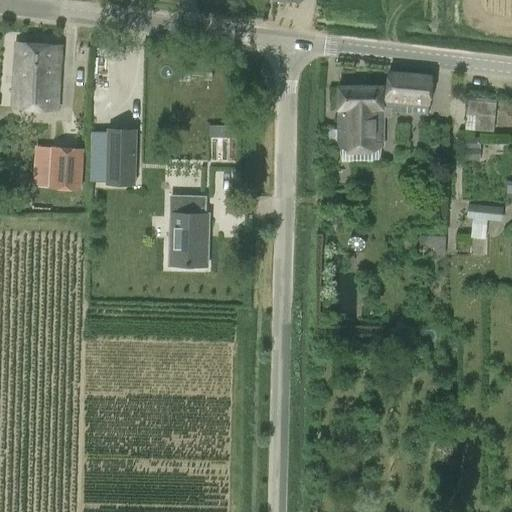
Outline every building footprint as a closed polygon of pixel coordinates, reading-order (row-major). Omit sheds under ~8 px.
[(12,107),(57,110),(60,46),(16,43),(12,107)] [(426,115),(430,79),(386,77),(386,93),(339,90),(336,149),(380,151),(382,113),(426,115)] [(229,162),(228,127),(210,127),(211,162),(229,162)] [(135,167),(136,130),(108,130),(108,167),(135,167)] [(479,160),(480,137),(462,137),(461,160),(479,160)] [(52,147),(49,188),(82,190),(84,149),(52,147)] [(174,232),(173,268),(197,268),(197,233),(203,233),(204,219),(200,219),(200,198),(169,197),(168,232),(174,232)] [(502,207),(469,204),(467,218),(501,221),(502,207)] [(446,237),(427,236),(427,248),(435,249),(435,255),(445,256),(446,237)]
